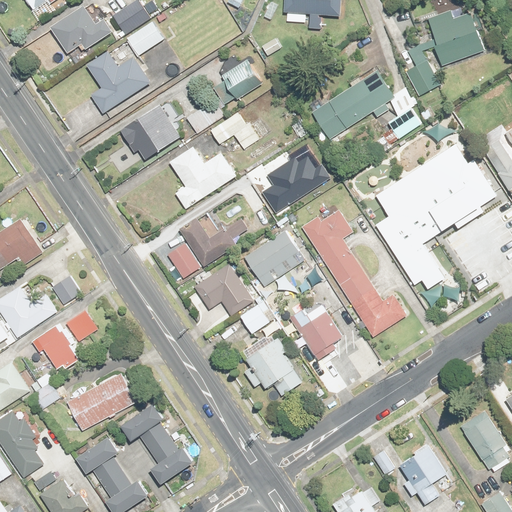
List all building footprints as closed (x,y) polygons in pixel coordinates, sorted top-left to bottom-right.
[(342,16),(342,0),(287,0),(288,23),(305,23),(305,16),(312,16),(312,29),(323,29),(323,16),(342,16)] [(97,24),(88,9),(54,30),(70,54),(81,47),(85,52),(115,33),(106,19),(97,24)] [(455,20),(452,12),(430,19),(446,66),(486,52),(473,14),(455,20)] [(166,40),(155,22),(129,39),(140,57),(166,40)] [(441,86),(421,46),(411,51),(419,67),(408,73),(420,97),(441,86)] [(122,68),(112,52),(91,66),(105,89),(94,96),(106,114),(153,83),(137,58),(122,68)] [(264,82),(251,60),(224,77),(227,82),(215,89),(226,107),(264,82)] [(387,104),(392,101),(400,114),(418,103),(408,88),(396,96),(379,69),(363,79),(364,82),(314,113),(331,140),(377,111),(381,117),(391,111),(387,104)] [(183,97),(172,105),(183,119),(193,111),(183,97)] [(223,110),(218,102),(191,118),(200,133),(233,113),(230,107),(223,110)] [(182,138),(163,107),(124,131),(137,152),(142,149),(148,160),(182,138)] [(392,124),(397,132),(378,145),(384,155),(395,148),(393,145),(402,139),(424,126),(414,110),(392,124)] [(243,112),(214,131),(223,146),(237,137),(246,150),(261,140),(243,112)] [(511,153),(503,138),(485,149),(511,192),(511,153)] [(207,165),(196,148),(172,163),(188,186),(178,193),(188,209),(239,177),(224,154),(207,165)] [(396,199),(404,212),(380,226),(415,285),(439,270),(423,243),(481,207),(496,198),(474,161),(459,170),(454,163),(396,199)] [(290,223),(280,207),(270,213),(280,229),(290,223)] [(356,233),(342,212),(325,223),(322,217),(305,229),(376,338),(409,316),(395,294),(384,300),(345,240),(356,233)] [(251,230),(244,219),(212,239),(201,220),(184,232),(206,267),(239,246),(235,240),(251,230)] [(45,254),(24,220),(0,235),(0,271),(21,259),(26,266),(45,254)] [(309,259),(290,230),(248,259),(267,287),(309,259)] [(202,268),(187,245),(171,256),(186,279),(202,268)] [(199,280),(202,285),(197,289),(211,312),(224,304),(232,317),(255,302),(232,266),(213,278),(209,273),(199,280)] [(83,293),(73,277),(55,289),(66,305),(83,293)] [(0,301),(0,306),(10,323),(7,325),(11,332),(15,330),(20,338),(60,312),(49,294),(34,304),(23,287),(0,301)] [(337,344),(345,339),(320,301),(293,318),(322,362),(341,349),(337,344)] [(271,323),(261,305),(243,317),(254,334),(271,323)] [(101,330),(90,311),(70,324),(81,342),(101,330)] [(0,344),(11,338),(0,320),(0,344)] [(36,343),(42,352),(46,349),(59,370),(65,367),(67,370),(84,360),(63,326),(36,343)] [(288,352),(277,333),(244,353),(253,367),(247,371),(257,387),(264,383),(268,389),(276,384),(284,396),(304,383),(286,353),(288,352)] [(0,411),(32,392),(14,363),(0,372),(0,411)] [(139,403),(124,375),(70,404),(85,431),(139,403)] [(54,383),(35,394),(44,410),(63,399),(54,383)] [(170,421),(159,404),(125,426),(135,441),(143,436),(161,465),(155,469),(165,484),(197,463),(187,448),(182,451),(164,424),(170,421)] [(39,437),(20,410),(0,423),(0,438),(27,478),(46,465),(37,451),(41,448),(35,439),(39,437)] [(509,445),(487,411),(463,426),(494,474),(511,463),(503,449),(509,445)] [(123,454),(112,438),(81,458),(91,474),(96,470),(113,498),(109,501),(116,511),(127,511),(152,496),(142,481),(134,486),(116,458),(123,454)] [(449,475),(430,445),(417,453),(418,455),(403,465),(412,480),(407,484),(415,496),(420,493),(428,505),(442,496),(434,484),(449,475)] [(401,467),(391,449),(376,457),(387,475),(401,467)] [(0,483),(14,474),(0,452),(0,483)] [(58,480),(53,473),(37,483),(42,491),(58,480)] [(77,498),(66,480),(44,494),(54,511),(84,511),(91,508),(83,495),(77,498)] [(381,502),(372,487),(353,498),(351,495),(334,505),(338,511),(379,511),(375,505),(381,502)] [(511,511),(511,504),(503,491),(483,504),(488,511),(511,511)] [(14,511),(10,511),(0,497),(0,496),(0,511),(29,511),(25,505),(14,511)]
